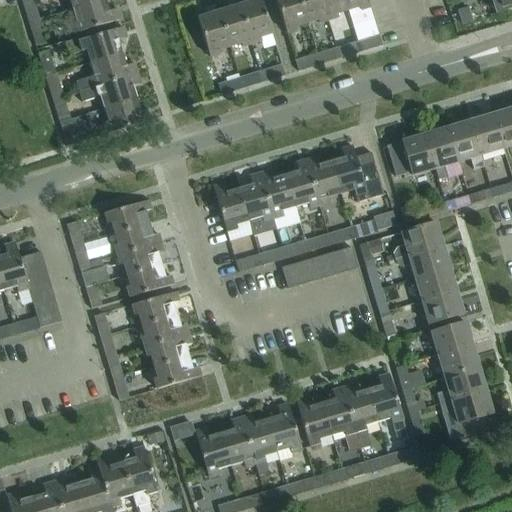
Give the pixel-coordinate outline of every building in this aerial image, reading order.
[(27,23),(38,20),(31,0),(22,0),(20,1),(27,23)] [(69,0),(73,9),(101,0),(69,0)] [(104,0),(101,0),(73,9),(77,22),(72,24),(75,34),(119,20),(116,9),(108,12),(104,0)] [(240,0),(237,1),(251,45),(260,41),(259,38),(271,35),(266,19),(260,0),(259,0),(247,4),(245,0),(240,0)] [(306,24),(298,0),(275,0),(286,34),(296,31),(294,27),(306,24)] [(318,24),(328,21),(320,0),(298,0),(306,24),(317,20),(318,24)] [(347,11),(343,0),(320,0),(328,21),(337,18),(336,14),(347,11)] [(343,0),(347,11),(358,8),(359,11),(369,8),(366,0),(343,0)] [(511,0),(491,0),(496,14),(511,9),(511,0)] [(241,47),(251,45),(237,1),(229,4),(230,9),(218,13),(229,47),(240,44),(241,47)] [(466,8),(457,11),(461,25),(471,22),(466,8)] [(229,47),(218,13),(206,17),(204,11),(195,14),(208,57),(219,54),(218,51),(229,47)] [(38,20),(27,23),(35,47),(45,43),(38,20)] [(89,63),(121,53),(117,41),(125,38),(122,28),(77,41),(76,39),(63,43),(67,57),(86,51),(89,63)] [(357,42),(360,53),(381,46),(378,36),(357,42)] [(339,59),(360,53),(357,42),(336,49),(339,59)] [(319,65),(339,59),(336,49),(316,55),(319,65)] [(44,77),(54,74),(47,51),(37,54),(44,77)] [(77,92),(136,74),(133,64),(125,66),(121,53),(89,63),(94,77),(75,83),(77,92)] [(297,72),(319,65),(316,55),(294,62),(297,72)] [(259,72),(263,83),(284,76),(280,66),(259,72)] [(242,89),(263,83),(259,72),(239,79),(242,89)] [(51,100),(62,97),(54,74),(44,77),(51,100)] [(103,109),(135,99),(131,87),(139,84),(136,74),(77,92),(81,102),(100,96),(103,109)] [(220,96),(242,89),(239,79),(217,86),(220,96)] [(62,97),(51,100),(58,123),(69,120),(62,97)] [(135,99),(103,109),(108,123),(102,124),(105,135),(150,121),(147,110),(139,113),(135,99)] [(502,150),(511,146),(511,109),(491,115),(502,150)] [(479,156),(502,150),(491,115),(469,122),(479,156)] [(69,120),(58,123),(66,147),(76,144),(72,128),(81,125),(79,116),(69,120)] [(479,156),(469,122),(446,129),(456,163),(469,160),(472,171),(482,168),(479,156)] [(444,167),(456,163),(446,129),(424,135),(437,180),(447,177),(444,167)] [(437,180),(424,135),(385,147),(394,178),(410,174),(411,177),(430,171),(434,170),(437,180)] [(330,163),(340,196),(353,192),(356,204),(383,196),(370,153),(355,158),(351,148),(341,151),(343,159),(330,163)] [(340,196),(330,163),(317,166),(315,158),(304,161),(318,207),(328,204),(327,199),(340,196)] [(308,210),(318,207),(304,161),(295,164),(297,172),(284,176),(294,210),(307,206),(308,210)] [(294,210),(284,176),(272,180),(269,172),(259,175),(272,220),(283,217),(281,213),(294,210)] [(262,223),(272,220),(259,175),(249,178),(251,186),(238,190),(248,223),(261,219),(262,223)] [(501,196),(511,192),(511,184),(511,183),(498,187),(501,196)] [(248,223),(238,190),(225,193),(223,185),(212,188),(226,234),(236,230),(235,226),(248,223)] [(466,197),(469,205),(483,201),(481,193),(466,197)] [(455,209),(469,205),(466,197),(453,201),(455,209)] [(114,235),(148,224),(145,212),(150,210),(148,201),(104,214),(107,225),(110,223),(114,235)] [(423,219),(437,215),(435,206),(421,210),(423,219)] [(350,229),(353,240),(376,233),(376,232),(395,227),(393,219),(377,223),(376,222),(350,229)] [(72,247),(82,244),(76,223),(65,226),(72,247)] [(394,261),(442,247),(434,223),(400,233),(404,246),(395,249),(392,255),(394,261)] [(116,256),(160,243),(157,235),(152,237),(148,224),(114,235),(117,246),(114,247),(116,256)] [(330,246),(353,240),(350,229),(327,236),(330,246)] [(307,253),(330,246),(327,236),(304,243),(307,253)] [(377,240),(366,243),(370,256),(381,252),(377,240)] [(126,276),(161,265),(157,254),(162,252),(160,243),(116,256),(120,267),(123,266),(126,276)] [(304,243),(281,249),(284,260),(307,253),(304,243)] [(365,270),(373,267),(370,256),(366,243),(357,245),(365,270)] [(22,271),(18,259),(14,244),(3,247),(6,255),(0,256),(0,284),(2,291),(15,287),(17,291),(27,288),(25,282),(22,271)] [(78,268),(88,265),(82,244),(72,247),(78,268)] [(414,280),(448,270),(442,247),(394,261),(395,266),(402,269),(410,267),(414,280)] [(339,251),(345,273),(356,269),(350,248),(339,251)] [(260,266),(284,260),(281,249),(257,256),(260,266)] [(333,276),(345,273),(339,251),(327,255),(333,276)] [(22,271),(43,265),(40,253),(18,259),(22,271)] [(322,280),(333,276),(327,255),(315,258),(322,280)] [(237,273),(260,266),(257,256),(234,263),(237,273)] [(310,283),(322,280),(315,258),(304,262),(310,283)] [(298,286),(310,283),(304,262),(292,265),(298,286)] [(25,282),(46,276),(43,265),(22,271),(25,282)] [(84,288),(107,281),(103,268),(90,272),(88,265),(78,268),(84,288)] [(161,265),(126,276),(130,288),(126,289),(129,298),(153,291),(173,285),(170,277),(164,278),(161,265)] [(287,290),(298,286),(292,265),(280,269),(287,290)] [(372,293),(380,290),(373,267),(365,270),(372,293)] [(421,303),(455,292),(448,270),(414,280),(421,303)] [(29,294),(50,288),(46,276),(25,282),(27,288),(29,294)] [(107,281),(84,288),(90,310),(100,307),(94,285),(107,282),(107,281)] [(32,306),(53,299),(50,288),(29,294),(32,306)] [(378,315),(387,313),(380,290),(372,293),(378,315)] [(455,292),(421,303),(427,325),(462,315),(455,292)] [(141,326),(175,316),(172,304),(177,302),(175,293),(131,306),(134,316),(138,315),(141,326)] [(36,317),(57,311),(53,299),(32,306),(36,317)] [(36,318),(39,329),(60,322),(57,311),(36,317),(36,318)] [(387,313),(378,315),(385,338),(394,335),(387,313)] [(99,339),(109,336),(103,314),(92,317),(99,339)] [(144,348),(187,335),(184,327),(179,328),(175,316),(141,326),(144,337),(141,338),(144,348)] [(15,336),(39,329),(36,318),(12,325),(15,336)] [(436,357),(471,346),(464,323),(429,333),(436,357)] [(0,340),(15,336),(12,325),(0,328),(0,340)] [(153,368),(188,357),(184,345),(189,344),(187,335),(144,348),(146,357),(150,356),(153,368)] [(105,359),(115,356),(109,336),(99,339),(105,359)] [(396,343),(387,346),(391,360),(400,357),(396,343)] [(443,380),(478,370),(471,346),(436,357),(443,380)] [(111,380),(121,377),(115,356),(105,359),(111,380)] [(188,357),(153,368),(156,379),(153,380),(156,390),(200,377),(197,368),(191,370),(188,357)] [(438,405),(450,402),(484,392),(478,370),(443,380),(447,391),(435,394),(438,405)] [(367,390),(376,422),(389,419),(390,424),(401,420),(388,375),(377,378),(379,386),(367,390)] [(401,392),(409,389),(406,376),(397,379),(401,392)] [(121,377),(111,380),(117,401),(128,398),(121,377)] [(376,422),(367,390),(354,394),(352,386),(341,389),(359,449),(369,447),(363,426),(376,422)] [(359,450),(359,449),(341,389),(331,392),(333,400),(321,404),(330,436),(343,433),(344,437),(354,434),(359,450)] [(409,389),(401,392),(408,415),(416,412),(409,389)] [(484,392),(450,402),(457,425),(491,415),(484,392)] [(330,436),(321,404),(308,408),(305,400),(295,403),(300,422),(308,448),(318,445),(317,440),(330,436)] [(265,420),(275,453),(276,452),(279,463),(289,460),(286,450),(288,449),(289,453),(300,450),(292,425),(287,405),(276,409),(279,417),(265,420)] [(275,453),(265,420),(253,424),(250,416),(240,419),(253,464),(257,477),(267,474),(262,456),(275,453)] [(243,467),(253,464),(240,419),(230,422),(232,430),(220,434),(230,466),(241,463),(243,467)] [(419,421),(410,423),(415,438),(423,435),(419,421)] [(191,423),(169,430),(173,444),(195,437),(194,433),(191,423)] [(230,466),(220,434),(207,438),(204,430),(194,433),(195,437),(207,478),(218,475),(217,470),(230,466)] [(121,463),(131,496),(135,508),(147,504),(145,497),(156,493),(143,448),(132,451),(134,459),(121,463)] [(386,457),(389,467),(413,460),(410,450),(386,457)] [(366,474),(389,467),(386,457),(363,464),(366,474)] [(131,496),(121,463),(109,467),(106,459),(95,462),(98,470),(109,507),(120,503),(118,499),(131,496)] [(343,481),(366,474),(363,464),(340,471),(343,481)] [(110,511),(109,507),(98,470),(88,473),(90,481),(77,485),(85,511),(110,511)] [(320,488),(343,481),(340,471),(317,477),(320,488)] [(85,511),(77,485),(65,488),(62,480),(52,483),(60,511),(85,511)] [(285,487),(288,497),(312,490),(309,480),(285,487)] [(60,511),(52,483),(42,486),(44,494),(32,498),(35,511),(60,511)] [(265,504),(288,497),(285,487),(262,494),(265,504)] [(35,511),(32,498),(19,502),(16,494),(5,497),(9,511),(35,511)] [(243,511),(265,504),(262,494),(240,500),(243,511)] [(217,511),(238,511),(243,511),(240,500),(216,507),(217,511)]
